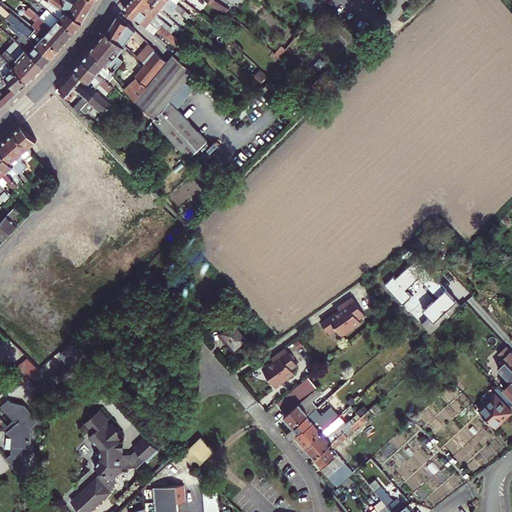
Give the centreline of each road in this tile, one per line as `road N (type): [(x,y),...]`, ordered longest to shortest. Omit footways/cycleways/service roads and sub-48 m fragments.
road 1 (residential): [(319,511),(308,471),(210,367)]
road 2 (tertiary): [(0,127),(85,39),(110,0)]
